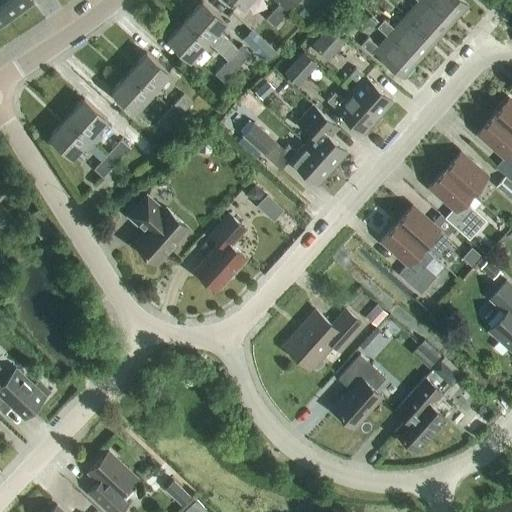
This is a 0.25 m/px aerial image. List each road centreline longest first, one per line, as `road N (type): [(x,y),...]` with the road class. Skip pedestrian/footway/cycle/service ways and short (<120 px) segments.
road 1 (residential): [(511,57),(493,53),(475,65),(254,311),(224,334)]
road 2 (residential): [(436,485),(378,486),(290,454),(255,416),(224,334)]
road 3 (residential): [(138,325),(0,109)]
road 4 (residential): [(0,497),(115,374),(138,325)]
road 5 (residential): [(118,0),(0,85)]
